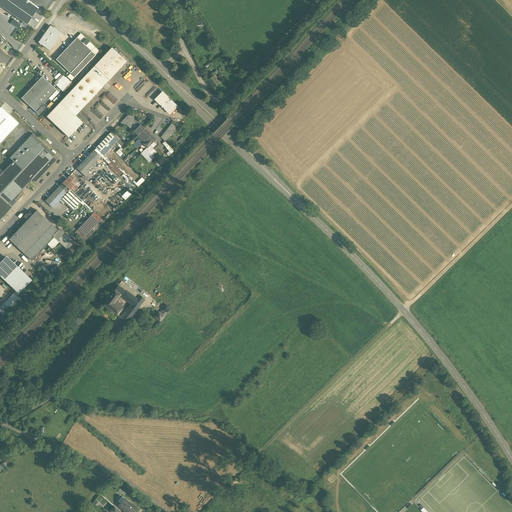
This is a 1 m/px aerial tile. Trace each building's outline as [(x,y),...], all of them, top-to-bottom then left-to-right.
[(39,8),(28,0),(0,0),(0,5),(27,25),(39,8)] [(59,32),(50,26),(38,42),(47,49),(59,32)] [(99,51),(80,34),(77,38),(91,51),(95,55),(99,51)] [(77,38),(56,60),(70,73),(91,51),(77,38)] [(126,61),(112,48),(94,66),(109,80),(126,61)] [(91,51),(70,73),(74,77),(95,55),(91,51)] [(109,80),(94,66),(88,73),(103,87),(109,80)] [(88,73),(60,102),(75,116),(103,87),(88,73)] [(63,91),(72,83),(65,75),(56,84),(63,91)] [(42,76),(21,98),(36,112),(43,105),(56,90),(42,76)] [(218,84),(215,79),(216,79),(214,76),(212,77),(208,80),(213,88),(218,84)] [(110,92),(107,94),(116,103),(118,101),(110,92)] [(176,107),(162,93),(155,100),(169,114),(176,107)] [(101,103),(109,111),(112,109),(103,100),(101,103)] [(75,116),(60,102),(47,117),(69,137),(82,123),(75,116)] [(43,105),(36,112),(39,115),(46,107),(43,105)] [(0,108),(0,143),(19,124),(1,107),(0,108)] [(134,119),(129,114),(120,123),(123,126),(126,124),(131,129),(135,124),(137,126),(138,127),(140,125),(134,119)] [(171,124),(166,129),(172,133),(176,128),(171,124)] [(144,129),(140,125),(138,127),(135,130),(133,132),(137,136),(144,129)] [(151,135),(144,129),(137,136),(140,138),(144,142),(151,135)] [(171,135),(165,131),(160,137),(165,142),(171,135)] [(110,133),(103,141),(111,148),(118,141),(110,133)] [(55,155),(33,134),(31,136),(53,157),(55,155)] [(155,140),(151,135),(144,142),(142,144),(146,148),(147,148),(149,145),(155,140)] [(53,157),(31,136),(10,158),(13,161),(3,172),(0,169),(0,220),(12,208),(8,204),(32,179),(35,182),(56,160),(53,157)] [(144,142),(140,138),(138,140),(137,139),(135,141),(140,146),(142,144),(144,142)] [(111,148),(103,141),(96,148),(104,156),(111,148)] [(149,145),(147,148),(146,148),(141,153),(149,162),(153,158),(149,153),(153,150),(149,145)] [(94,150),(76,169),(84,175),(86,173),(101,157),(94,150)] [(120,178),(124,174),(112,162),(108,166),(120,178)] [(70,175),(62,183),(70,190),(77,182),(70,175)] [(62,183),(45,201),(52,208),(59,201),(66,193),(70,190),(62,183)] [(73,193),(70,197),(66,193),(59,201),(60,201),(61,199),(64,203),(72,210),(82,201),(73,193)] [(37,210),(9,239),(24,253),(51,224),(37,210)] [(91,215),(77,229),(85,236),(98,222),(91,215)] [(51,224),(24,253),(31,261),(54,237),(52,236),(58,230),(51,224)] [(58,230),(52,236),(54,237),(67,250),(74,242),(72,240),(71,242),(58,230)] [(29,283),(4,259),(0,262),(0,276),(16,291),(19,294),(29,283)] [(134,290),(121,281),(118,286),(127,292),(137,299),(140,295),(134,290)] [(127,292),(118,286),(115,290),(121,294),(120,295),(123,297),(127,292)] [(115,289),(103,305),(109,310),(109,311),(110,312),(111,311),(117,316),(117,315),(124,307),(116,301),(120,295),(121,294),(115,290),(115,289)] [(137,299),(127,292),(123,297),(133,304),(137,299)] [(14,293),(4,303),(9,308),(19,298),(16,296),(14,293)] [(128,311),(122,319),(126,322),(144,299),(140,295),(137,299),(133,304),(128,311)] [(4,303),(0,307),(0,313),(2,316),(9,308),(4,303)] [(122,319),(128,311),(124,307),(117,315),(122,319)] [(160,313),(158,312),(154,317),(160,321),(162,319),(164,316),(160,313)] [(82,321),(77,317),(70,325),(75,329),(79,325),(82,321)] [(130,503),(129,503),(125,499),(120,504),(123,507),(129,511),(133,511),(137,508),(132,504),(132,505),(130,503)]
